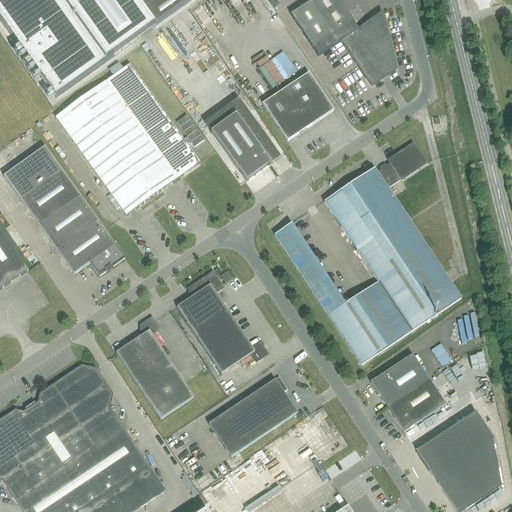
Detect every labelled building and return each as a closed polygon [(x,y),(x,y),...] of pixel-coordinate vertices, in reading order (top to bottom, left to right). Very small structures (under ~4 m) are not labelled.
[(1,0),(2,0),(0,2),(0,21),(55,99),(105,63),(154,28),(193,0),(192,0),(1,0)] [(318,57),(336,45),(340,42),(365,79),(371,88),(397,71),(389,42),(377,23),(360,28),(359,29),(357,30),(337,0),(314,0),(290,16),(318,57)] [(227,84),(233,81),(221,59),(215,63),(227,84)] [(129,66),(123,70),(118,64),(108,71),(113,78),(55,119),(110,195),(106,198),(116,211),(119,208),(126,217),(139,208),(162,192),(162,191),(200,164),(129,66)] [(170,91),(176,86),(159,65),(153,69),(170,91)] [(280,69),(275,71),(280,80),(284,77),(280,69)] [(262,106),(287,142),(287,143),(333,112),(308,75),(262,106)] [(235,117),(211,135),(246,184),(246,183),(271,166),(235,117)] [(291,225),(274,237),(361,367),(461,300),(387,190),(401,181),(401,182),(427,165),(413,144),(387,161),(389,164),(386,167),(385,165),(379,169),(380,171),(376,173),(374,170),(324,203),(378,284),(345,306),(291,225)] [(105,233),(79,197),(62,173),(44,148),(3,178),(21,202),(74,276),(90,264),(99,278),(124,260),(107,235),(107,234),(106,232),(105,233)] [(0,291),(28,272),(0,230),(0,291)] [(176,309),(221,376),(250,356),(256,364),(268,356),(260,344),(251,349),(215,295),(224,290),(212,273),(187,290),(193,298),(176,309)] [(145,335),(116,355),(160,421),(193,399),(152,337),(160,331),(152,319),(139,327),(145,335)] [(387,409),(429,381),(412,356),(370,384),(387,409)] [(21,511),(135,511),(165,492),(110,409),(112,395),(95,370),(81,367),(39,395),(38,403),(23,413),(15,411),(0,421),(0,481),(1,481),(21,511)] [(279,379),(208,426),(230,459),(297,415),(283,394),(287,391),(279,379)] [(429,381),(387,409),(404,434),(445,406),(429,381)] [(455,511),(465,511),(501,488),(491,438),(475,413),(416,453),(455,511)] [(318,486),(324,483),(318,471),(312,475),(318,486)] [(287,489),(292,502),(302,498),(298,485),(287,489)]
